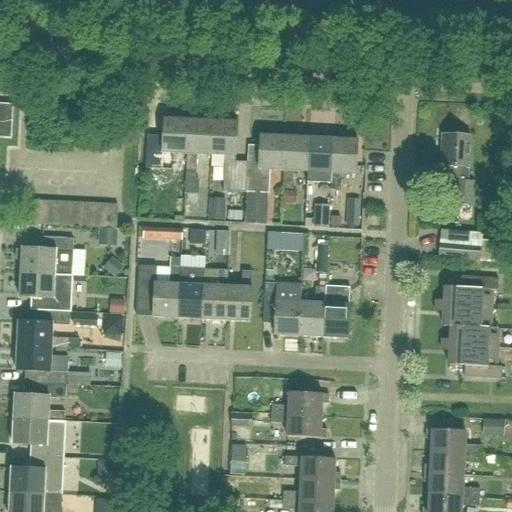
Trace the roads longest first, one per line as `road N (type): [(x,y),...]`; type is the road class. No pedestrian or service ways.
road 1 (residential): [(388,367),(401,87),(393,74),(0,49)]
road 2 (residential): [(388,367),(161,358)]
road 3 (residential): [(383,511),(388,367)]
